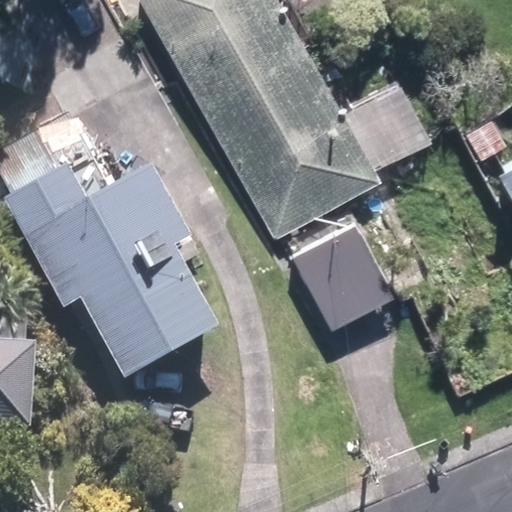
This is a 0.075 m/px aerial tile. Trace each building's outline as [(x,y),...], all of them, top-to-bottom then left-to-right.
[(259,0),(123,0),(269,243),(369,184),(259,0)] [(370,0),(273,0),(306,58),(380,17),(370,0)] [(511,146),(469,173),(511,241),(511,146)] [(84,167),(0,210),(0,236),(47,327),(68,316),(109,395),(203,346),(162,268),(179,259),(138,181),(102,200),(84,167)] [(346,222),(282,256),(323,333),(387,300),(346,222)] [(0,436),(23,438),(27,355),(0,353),(0,436)]
